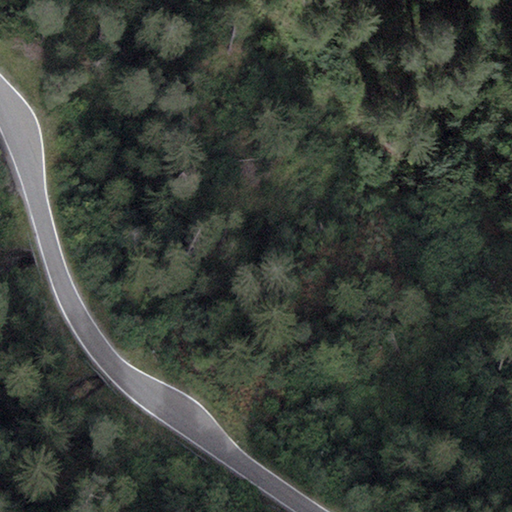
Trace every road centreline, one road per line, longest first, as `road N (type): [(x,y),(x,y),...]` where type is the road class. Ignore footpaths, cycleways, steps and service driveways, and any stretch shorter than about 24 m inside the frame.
road 1 (unclassified): [(302,511),(92,343),(0,107)]
road 2 (primary): [(511,127),(182,0)]
